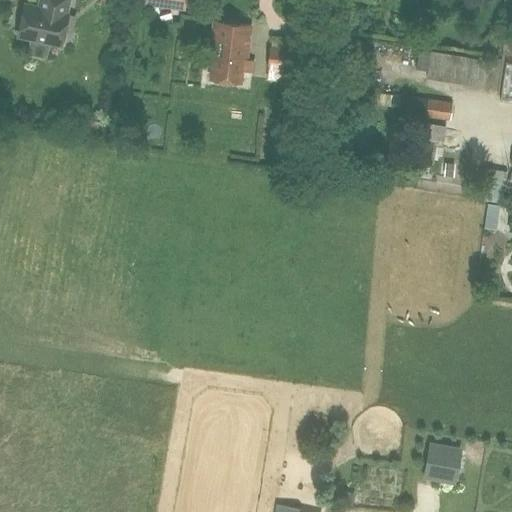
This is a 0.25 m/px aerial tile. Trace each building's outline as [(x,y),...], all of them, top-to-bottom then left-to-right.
[(27,38),(59,45),(66,13),(65,13),(67,0),(42,0),(41,8),(34,6),(34,7),(28,5),(23,9),(18,32),(22,37),(27,38)] [(182,0),(145,0),(145,3),(182,8),(182,0)] [(213,22),(208,56),(211,56),(209,78),(240,82),(241,71),(251,72),(253,61),(246,60),(250,26),(213,22)] [(270,47),(267,66),(266,76),(300,81),(302,71),(303,72),(305,52),(270,47)] [(426,77),(474,85),(478,60),(430,53),(426,77)] [(511,63),(504,62),(499,100),(511,102),(511,63)] [(390,109),(448,119),(451,103),(392,94),(390,109)] [(420,138),(442,141),(444,125),(422,122),(420,138)] [(419,152),(428,153),(430,144),(420,142),(419,152)] [(428,155),(418,154),(417,163),(426,165),(428,155)] [(476,198),(501,202),(505,170),(480,166),(476,198)] [(496,232),(499,205),(487,203),(484,231),(496,232)] [(453,481),(457,457),(429,452),(425,476),(453,481)] [(343,491),(341,500),(352,502),(354,492),(343,491)]
